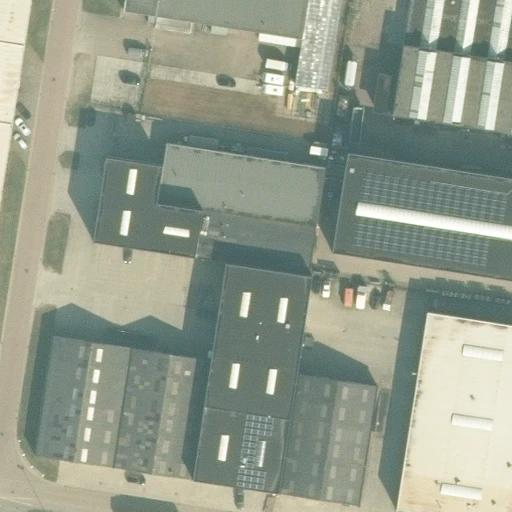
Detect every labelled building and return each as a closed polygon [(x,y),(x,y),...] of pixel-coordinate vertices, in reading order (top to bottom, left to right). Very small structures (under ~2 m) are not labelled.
[(0,0),(0,203),(31,0),(0,0)] [(294,86),(326,91),(340,0),(124,0),(123,12),(148,16),(147,24),(155,25),(154,29),(189,34),(191,22),(302,40),(294,86)] [(511,0),(409,0),(392,116),(511,134),(511,0)] [(308,275),(325,168),(165,143),(163,165),(106,157),(93,242),(225,262),(308,275)] [(511,177),(347,152),(332,251),(511,279),(511,177)] [(308,275),(225,262),(210,361),(192,479),(279,493),(297,374),(311,275),(308,275)] [(396,511),(399,511),(511,511),(511,325),(427,312),(396,511)] [(34,455),(192,479),(210,361),(52,337),(34,455)] [(279,493),(358,505),(377,387),(297,374),(279,493)]
